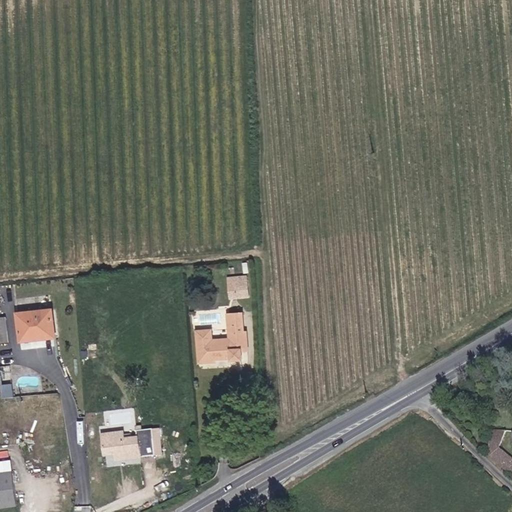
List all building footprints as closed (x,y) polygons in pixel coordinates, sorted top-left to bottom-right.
[(244,297),(232,297),(232,303),(226,304),(227,314),(233,314),(233,317),(245,316),(244,297)] [(12,322),(15,352),(45,350),(43,320),(12,322)] [(234,380),(234,371),(239,370),(239,359),(237,333),(225,333),(227,360),(216,361),(216,364),(204,364),(203,351),(190,352),(192,382),(207,381),(207,378),(224,377),(224,380),(234,380)] [(490,429),(483,451),(492,459),(494,454),(502,430),(490,429)] [(116,448),(115,440),(94,441),(96,462),(103,462),(105,469),(130,468),(129,448),(116,448)] [(511,459),(494,454),(492,459),(511,475),(511,474),(511,459)]
